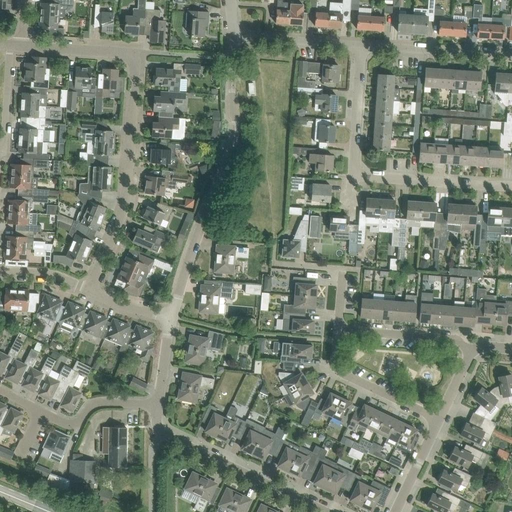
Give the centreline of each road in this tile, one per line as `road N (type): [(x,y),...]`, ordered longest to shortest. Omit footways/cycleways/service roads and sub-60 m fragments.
road 1 (residential): [(168,318),(231,146),(232,36)]
road 2 (residential): [(89,291),(125,206),(135,52)]
road 3 (residential): [(160,433),(325,511)]
road 4 (residential): [(352,175),(511,186)]
road 5 (residential): [(511,56),(361,45)]
road 6 (residential): [(438,419),(340,373),(338,332)]
road 7 (residential): [(470,351),(454,339),(338,332)]
road 8 (residential): [(361,45),(352,175)]
road 9 (residential): [(361,45),(232,36)]
road 10 (residential): [(42,411),(72,423),(94,404),(157,404)]
